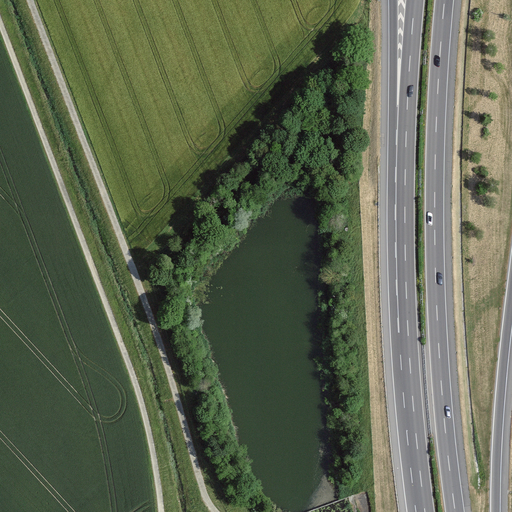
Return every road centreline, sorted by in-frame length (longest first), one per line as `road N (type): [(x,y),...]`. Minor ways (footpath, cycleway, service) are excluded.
road 1 (track): [(215,511),(156,331),(30,0)]
road 2 (track): [(0,21),(134,379),(161,511)]
road 3 (motorway): [(455,511),(434,244),(444,0)]
road 4 (motorway): [(407,107),(405,282),(424,511)]
road 5 (motorway): [(495,511),(511,288)]
